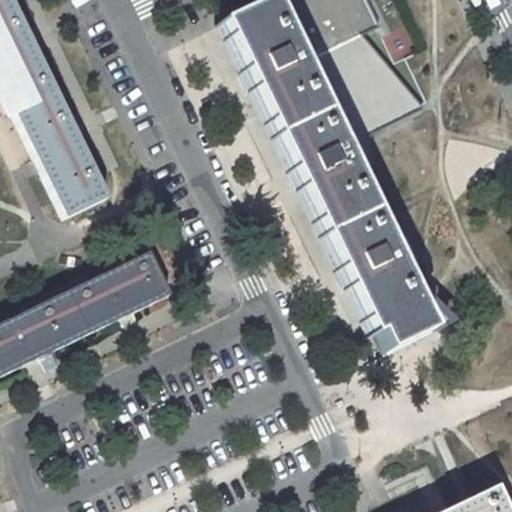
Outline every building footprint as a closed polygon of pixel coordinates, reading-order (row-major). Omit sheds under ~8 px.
[(4,0),(0,0),(0,96),(60,221),(102,201),(4,0)] [(275,0),(222,26),(379,351),(421,331),(423,335),(430,331),(427,325),(439,319),(421,300),(423,299),(426,296),(427,293),(426,290),(424,288),(422,286),(417,287),(313,68),(310,61),(336,49),(378,28),(364,0),(275,0)] [(313,68),(340,56),(382,35),(378,28),(336,49),(310,61),(313,68)] [(0,377),(165,299),(145,255),(0,325),(0,377)] [(430,331),(443,325),(439,319),(427,325),(430,331)] [(374,434),(396,421),(397,423),(416,412),(391,367),(349,390),(374,434)] [(507,477),(511,474),(511,402),(480,417),(507,477)] [(501,511),(491,491),(446,511),(501,511)]
